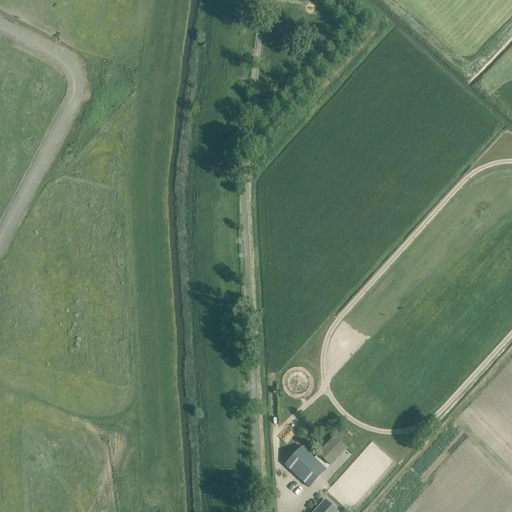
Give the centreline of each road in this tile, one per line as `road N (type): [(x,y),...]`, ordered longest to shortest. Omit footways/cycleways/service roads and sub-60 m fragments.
road 1 (track): [(337,319),(325,343),(324,384),(347,415),(374,428),(426,420),(511,330)]
road 2 (track): [(0,243),(75,92),(73,70),(52,50),(0,23)]
road 3 (track): [(470,174),(337,319)]
road 4 (track): [(271,374),(279,511)]
